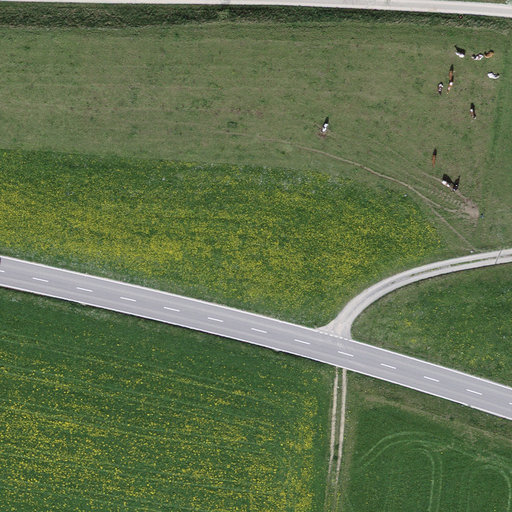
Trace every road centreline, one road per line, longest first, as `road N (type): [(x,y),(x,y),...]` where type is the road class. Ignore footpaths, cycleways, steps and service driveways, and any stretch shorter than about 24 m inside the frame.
road 1 (secondary): [(511,404),(240,325),(0,271)]
road 2 (track): [(327,0),(511,11)]
road 3 (track): [(326,511),(340,352)]
